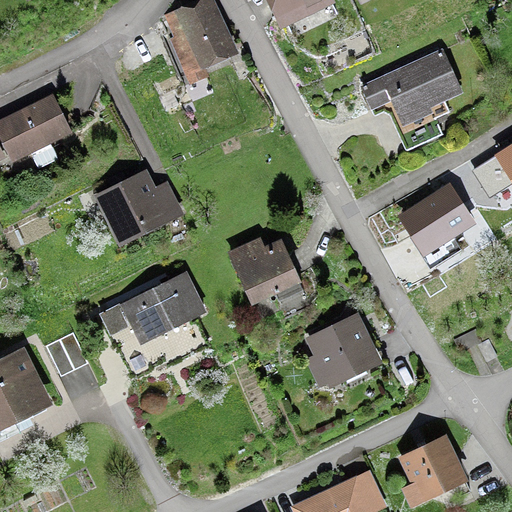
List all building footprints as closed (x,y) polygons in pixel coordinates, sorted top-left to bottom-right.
[(205,0),(203,0),(167,15),(176,37),(172,39),(186,70),(228,52),(205,0)] [(270,0),(282,24),(330,0),(270,0)] [(392,98),(414,147),(443,134),(435,118),(449,112),(444,100),(461,92),(442,51),(363,87),(372,108),(392,98)] [(0,135),(12,160),(30,151),(39,168),(58,158),(49,141),(70,131),(53,97),(0,123),(0,135)] [(511,136),(483,153),(489,164),(511,151),(511,136)] [(143,176),(101,197),(119,233),(140,223),(143,230),(165,219),(143,176)] [(461,249),(452,234),(470,222),(448,189),(404,217),(435,266),(461,249)] [(260,242),(231,255),(252,300),(274,290),(279,301),(303,290),(282,244),(265,251),(260,242)] [(123,343),(139,374),(165,361),(166,362),(206,341),(197,321),(192,324),(190,320),(205,313),(184,272),(110,311),(106,310),(100,313),(109,331),(131,320),(138,335),(123,343)] [(333,381),(375,361),(358,325),(351,329),(341,326),(313,339),(333,381)] [(454,340),(461,352),(482,342),(476,329),(454,340)] [(46,346),(59,373),(86,359),(73,332),(46,346)] [(0,364),(0,424),(44,403),(20,354),(0,364)] [(402,458),(420,496),(463,476),(445,437),(402,458)] [(297,509),(298,511),(369,511),(385,505),(372,478),(350,488),(348,484),(297,509)]
